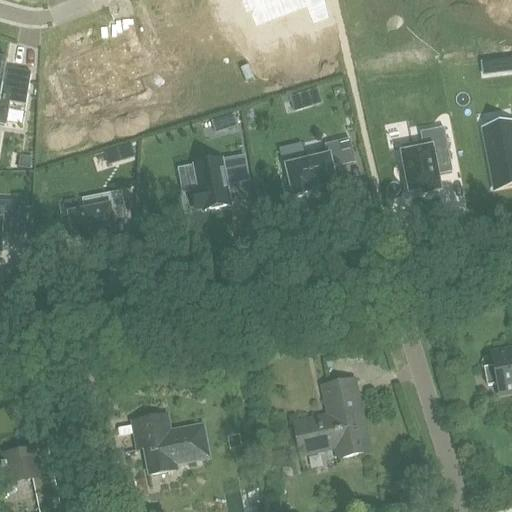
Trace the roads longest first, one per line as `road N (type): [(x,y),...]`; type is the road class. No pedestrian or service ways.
road 1 (residential): [(0,360),(389,283)]
road 2 (residential): [(460,511),(389,283)]
road 3 (residential): [(389,283),(511,261)]
